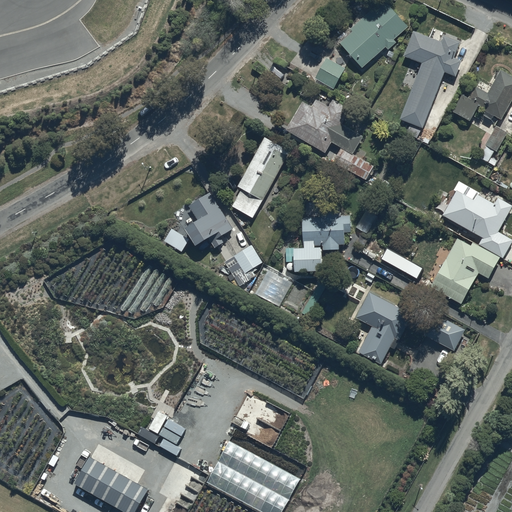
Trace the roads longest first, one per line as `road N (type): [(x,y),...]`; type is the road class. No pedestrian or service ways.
road 1 (unclassified): [(423,511),(511,348),(511,14),(481,0)]
road 2 (unclassified): [(282,0),(160,122),(0,222)]
